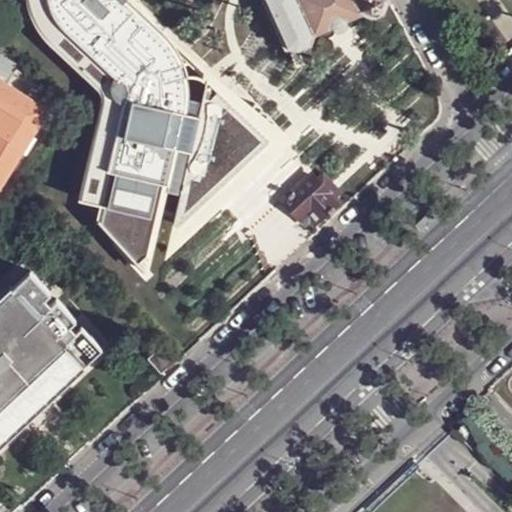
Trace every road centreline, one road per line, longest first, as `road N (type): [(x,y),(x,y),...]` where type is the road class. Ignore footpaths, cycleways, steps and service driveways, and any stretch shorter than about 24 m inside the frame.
road 1 (residential): [(474,112),(47,511)]
road 2 (secondary): [(187,511),(342,367)]
road 3 (residential): [(407,437),(511,339)]
road 4 (secondary): [(409,304),(511,209)]
road 5 (residential): [(474,112),(414,0)]
